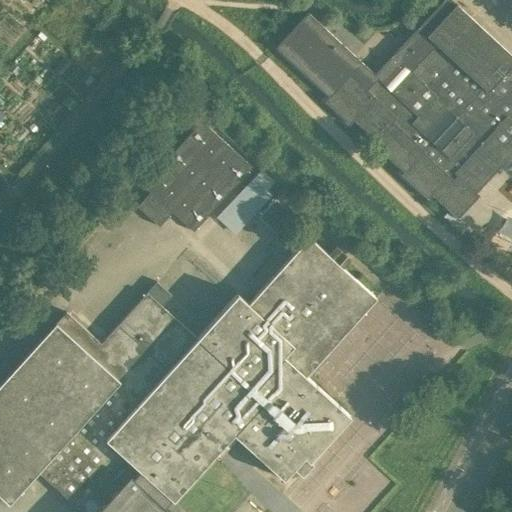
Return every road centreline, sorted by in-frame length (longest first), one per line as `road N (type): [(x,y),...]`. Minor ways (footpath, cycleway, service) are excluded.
road 1 (track): [(185,0),(260,59),(511,294)]
road 2 (tertiary): [(453,511),(511,402)]
